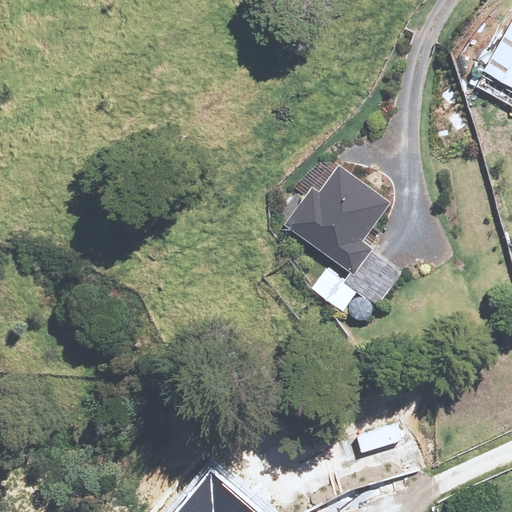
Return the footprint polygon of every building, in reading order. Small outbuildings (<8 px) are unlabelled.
[(511,33),(492,71),(511,80),(511,33)] [(318,287),(349,310),(364,289),(383,304),(407,272),(379,250),(381,247),(370,240),(398,202),(348,164),(328,190),(323,186),(294,223),(358,271),(351,279),(333,266),(318,287)] [(442,209),(425,215),(439,255),(456,249),(442,209)] [(186,350),(201,366),(216,352),(201,336),(186,350)] [(179,511),(252,511),(211,476),(179,511)]
